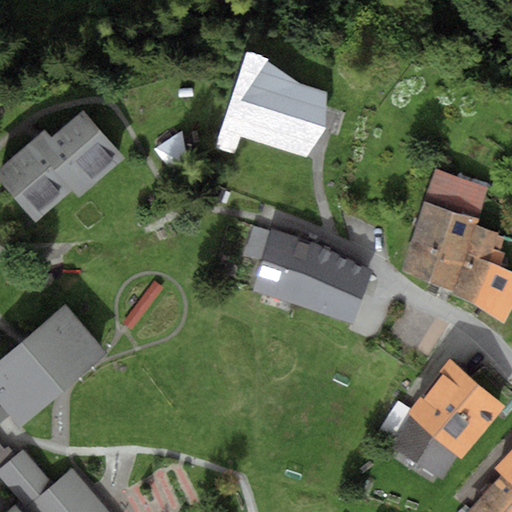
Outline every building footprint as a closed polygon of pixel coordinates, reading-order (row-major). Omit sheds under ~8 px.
[(325,91),(297,81),(247,50),(215,148),(234,154),(240,136),(305,157),(326,126),(325,91)] [(79,198),(125,157),(82,109),(50,138),(44,130),(38,135),(0,168),(0,184),(33,221),(71,188),(79,198)] [(435,169),(423,201),(479,219),(487,187),(435,169)] [(479,219),(423,201),(402,267),(454,290),(467,252),(477,225),(479,219)] [(259,262),(270,232),(252,226),(242,256),(259,262)] [(259,262),(250,288),(295,304),(316,243),(272,227),(270,232),(259,262)] [(372,270),(316,243),(295,304),(353,324),(372,270)] [(504,323),(511,308),(511,272),(500,267),(467,252),(454,290),(452,294),(504,323)] [(163,287),(153,280),(123,321),(127,324),(133,328),(163,287)] [(19,425),(105,351),(102,347),(65,305),(20,343),(0,361),(0,403),(1,405),(10,415),(19,425)] [(507,406),(448,359),(407,413),(410,415),(457,455),(462,459),(507,406)] [(0,423),(10,415),(1,405),(0,406),(0,423)] [(410,415),(390,446),(442,480),(457,455),(410,415)] [(4,449),(0,444),(0,465),(15,453),(8,445),(4,449)] [(29,507),(56,485),(24,446),(15,453),(0,465),(0,477),(14,495),(17,492),(29,507)] [(511,450),(495,469),(502,474),(511,483),(511,450)] [(29,507),(23,511),(22,511),(108,511),(72,470),(56,485),(29,507)] [(511,511),(511,483),(502,474),(467,511),(511,511)]
